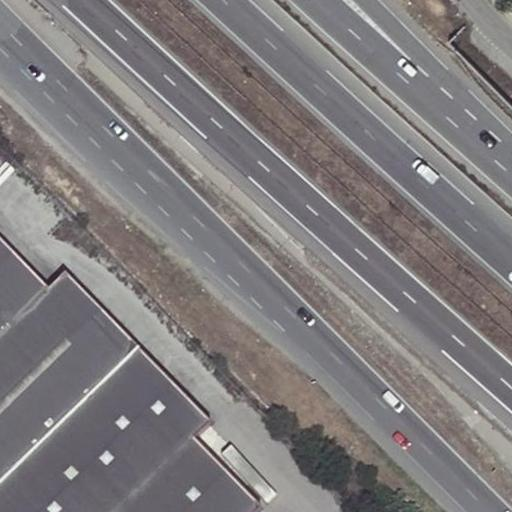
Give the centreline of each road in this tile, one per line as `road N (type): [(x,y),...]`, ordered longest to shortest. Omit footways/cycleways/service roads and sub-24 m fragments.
road 1 (motorway): [(85,0),(511,386)]
road 2 (motorway): [(511,260),(231,0)]
road 3 (primary): [(219,249),(489,511)]
road 4 (primary): [(0,25),(219,249)]
road 5 (primary): [(0,52),(219,249)]
road 6 (primary): [(511,172),(315,0)]
road 7 (primary): [(511,145),(364,0)]
